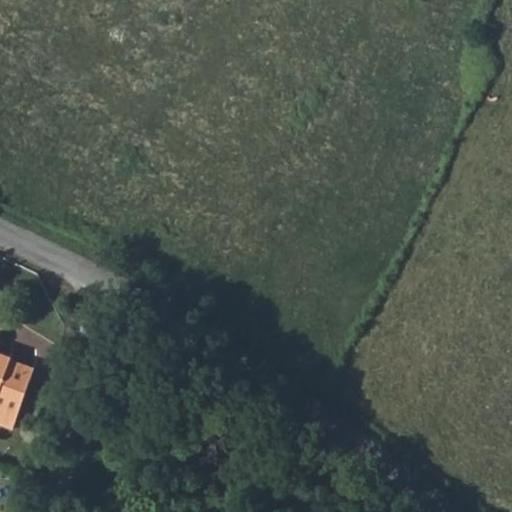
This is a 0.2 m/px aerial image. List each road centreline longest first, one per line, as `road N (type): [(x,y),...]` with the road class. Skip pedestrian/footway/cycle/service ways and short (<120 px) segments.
road 1 (tertiary): [(0,233),(113,285),(352,440),(445,511)]
road 2 (track): [(113,285),(84,352),(56,511)]
